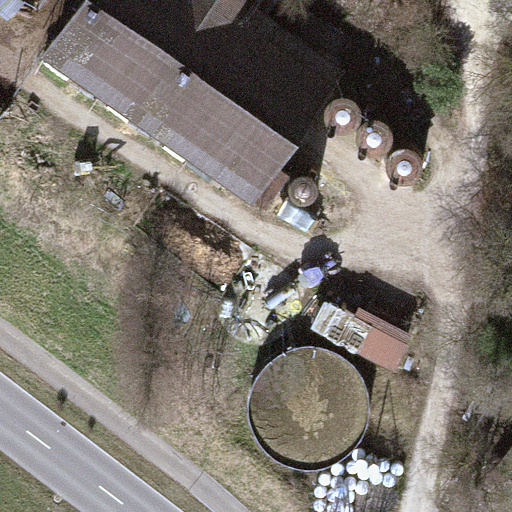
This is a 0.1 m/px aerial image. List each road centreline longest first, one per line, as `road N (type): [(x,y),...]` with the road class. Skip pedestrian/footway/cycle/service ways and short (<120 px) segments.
road 1 (track): [(472,0),(477,154),(426,511)]
road 2 (tertiary): [(130,511),(0,414)]
